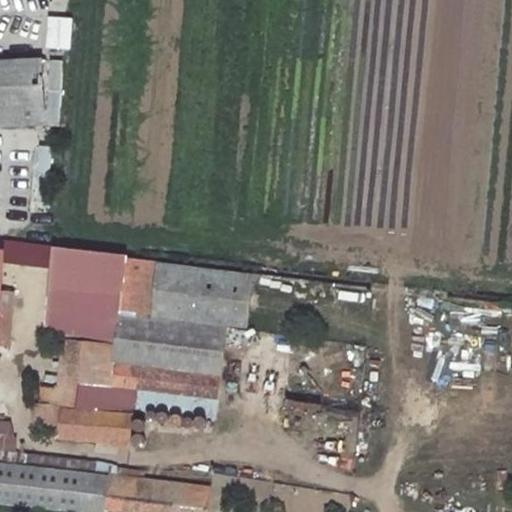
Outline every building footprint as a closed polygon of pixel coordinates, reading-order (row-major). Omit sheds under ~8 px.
[(40,61),(0,63),(0,125),(44,123),(40,61)] [(11,216),(0,214),(0,234),(9,236),(11,216)] [(0,345),(4,346),(8,304),(1,303),(5,261),(41,265),(35,324),(65,329),(118,335),(121,311),(152,315),(157,263),(0,241),(0,345)] [(248,327),(253,276),(253,275),(157,263),(152,315),(121,311),(118,335),(113,385),(139,388),(218,398),(227,325),(248,327)] [(136,408),(138,389),(139,388),(113,385),(118,335),(65,329),(57,385),(37,384),(34,419),(63,422),(62,437),(106,441),(106,446),(131,448),(136,408)] [(139,388),(136,408),(216,418),(218,398),(139,388)] [(206,511),(210,487),(127,477),(0,463),(0,504),(67,511),(206,511)]
